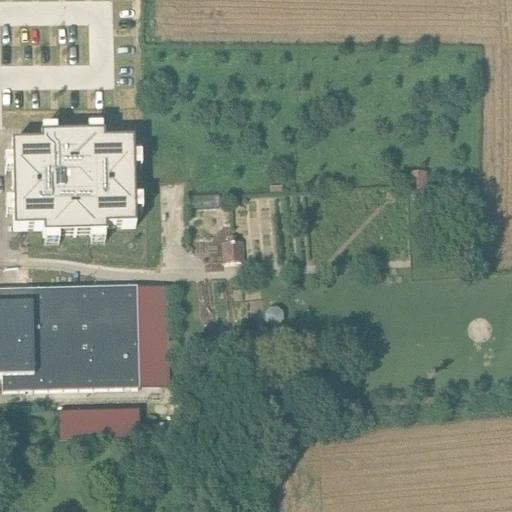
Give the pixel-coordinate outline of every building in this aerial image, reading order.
[(41,142),(12,143),(14,230),(43,229),(44,236),(107,235),(107,227),(136,227),(134,139),(104,140),(104,133),(41,135),(41,142)] [(409,175),(411,198),(427,197),(425,174),(409,175)] [(226,239),(226,245),(221,245),(222,267),(243,266),(242,244),(237,244),(236,238),(226,239)] [(0,379),(1,379),(2,395),(139,391),(139,371),(137,289),(0,292),(0,379)] [(140,411),(59,413),(60,442),(141,440),(140,411)]
